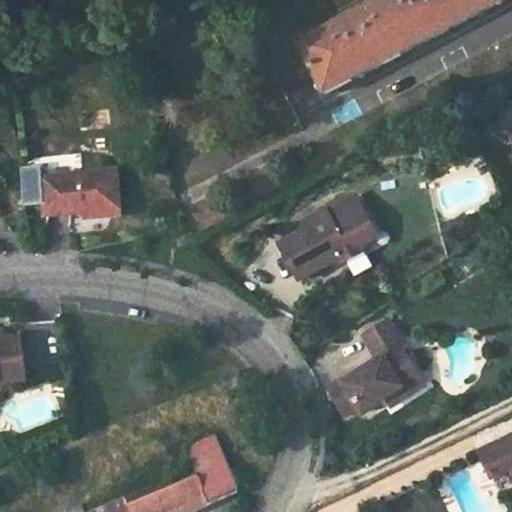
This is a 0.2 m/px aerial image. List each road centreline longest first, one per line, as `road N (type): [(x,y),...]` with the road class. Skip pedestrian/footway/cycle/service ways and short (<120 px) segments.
road 1 (residential): [(273,511),(294,418),(271,361),(209,307),(113,278),(0,276)]
road 2 (unknown): [(511,406),(359,472),(286,476)]
